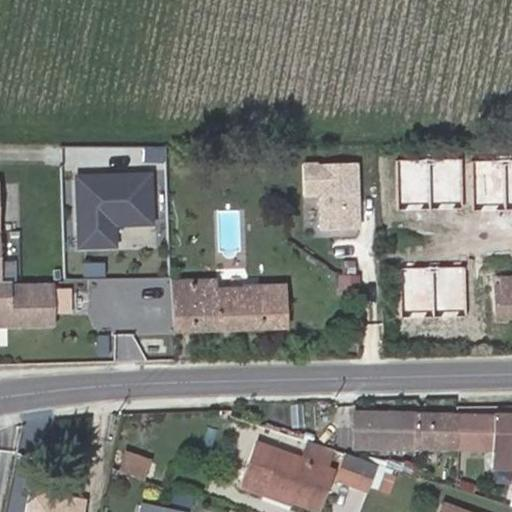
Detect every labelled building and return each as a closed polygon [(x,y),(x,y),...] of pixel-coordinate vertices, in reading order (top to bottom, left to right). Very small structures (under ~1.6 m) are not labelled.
[(120,226),(155,226),(155,167),(75,167),(75,249),(120,249),(120,226)] [(0,281),(0,282),(0,259),(0,201),(18,201),(18,183),(0,183),(0,281)] [(28,253),(0,253),(0,259),(0,282),(28,281),(28,253)] [(83,261),(82,275),(104,277),(105,263),(83,261)] [(253,283),(253,274),(172,278),(174,331),(287,326),(285,281),(253,283)] [(511,319),(511,278),(495,279),(495,319),(511,319)] [(55,284),(1,284),(0,282),(0,281),(0,325),(55,324),(55,284)] [(59,287),(59,313),(71,313),(71,287),(59,287)] [(358,412),(358,446),(459,447),(459,414),(358,412)] [(511,415),(459,414),(459,447),(494,448),(494,468),(511,468),(511,415)] [(325,469),(333,448),(309,441),(302,460),(325,469)] [(319,510),(333,472),(325,469),(302,460),(255,443),(240,483),(265,493),(266,490),(319,510)] [(144,479),(150,460),(127,452),(121,471),(144,479)] [(345,455),(336,481),(367,493),(378,466),(345,455)]
